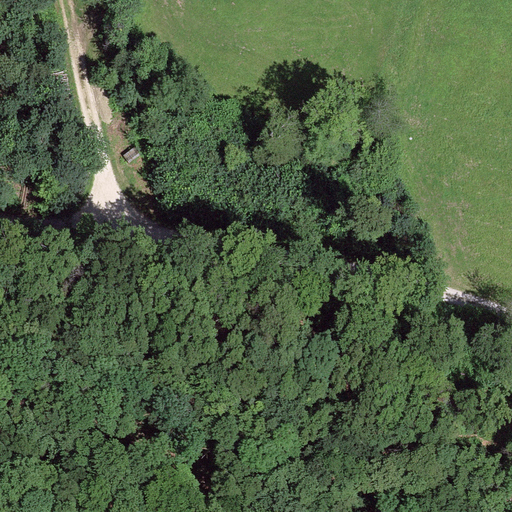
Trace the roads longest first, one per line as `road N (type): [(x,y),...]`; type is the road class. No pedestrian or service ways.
road 1 (track): [(511,315),(328,268),(114,231),(0,225)]
road 2 (track): [(114,231),(62,0)]
